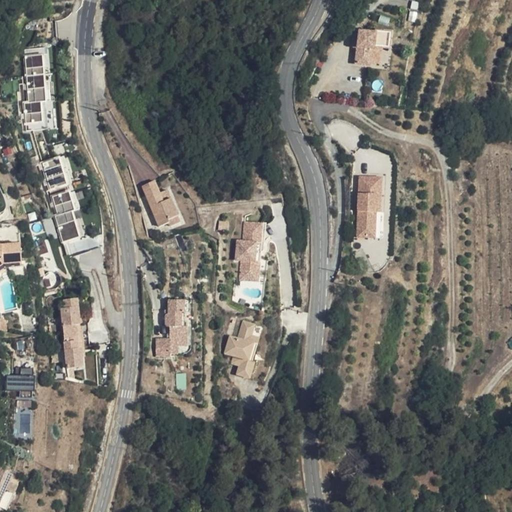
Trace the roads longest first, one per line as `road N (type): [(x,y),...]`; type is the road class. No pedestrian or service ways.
road 1 (tertiary): [(322,0),(284,83),(320,199),(309,415),(316,511)]
road 2 (tertiary): [(100,511),(126,392),(132,313),(120,207),(84,101),(91,0)]
